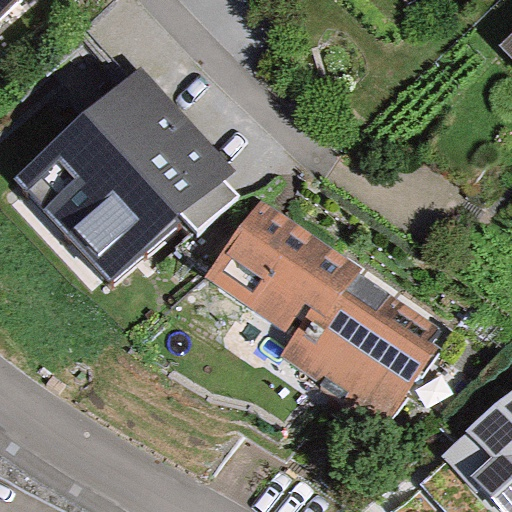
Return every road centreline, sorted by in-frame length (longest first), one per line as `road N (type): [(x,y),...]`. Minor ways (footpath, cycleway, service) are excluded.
road 1 (residential): [(163,0),(334,168)]
road 2 (residential): [(181,511),(0,397)]
